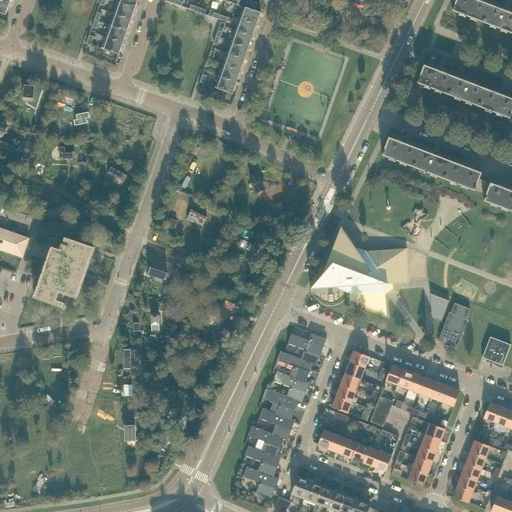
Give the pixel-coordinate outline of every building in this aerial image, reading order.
[(0,0),(0,12),(6,15),(10,3),(0,0)] [(255,10),(257,3),(249,0),(248,0),(246,7),(246,8),(242,19),(257,24),(261,12),(255,10)] [(484,23),(491,5),(478,0),(456,0),(453,11),(484,23)] [(131,19),(136,8),(120,3),(116,14),(131,19)] [(511,33),(511,12),(491,5),(484,23),(511,33)] [(128,31),(131,19),(116,14),(112,26),(128,31)] [(253,36),(257,24),(242,19),(238,31),(253,36)] [(123,42),(128,31),(112,26),(108,37),(123,42)] [(249,47),(253,36),(238,31),(234,42),(249,47)] [(119,54),(123,42),(108,37),(104,49),(119,54)] [(245,59),(249,47),(234,42),(230,54),(245,59)] [(241,70),(245,59),(230,54),(226,65),(241,70)] [(237,82),(241,70),(226,65),(222,76),(237,82)] [(449,95),(456,77),(424,65),(424,67),(418,83),(449,95)] [(233,94),(237,82),(222,76),(218,88),(233,94)] [(479,106),(486,88),(456,77),(449,95),(479,106)] [(25,85),(23,97),(34,98),(35,86),(33,86),(30,85),(26,85),(25,85)] [(511,113),(511,98),(486,88),(479,106),(510,118),(510,117),(511,113)] [(78,119),(74,119),(76,125),(88,122),(87,117),(90,117),(89,111),(77,114),(78,119)] [(115,122),(106,122),(107,137),(116,136),(115,122)] [(0,123),(0,130),(7,133),(9,127),(0,123)] [(414,167),(420,149),(389,137),(386,145),(382,155),(414,167)] [(26,141),(24,148),(30,150),(32,143),(26,141)] [(65,147),(60,147),(60,158),(74,158),(74,151),(65,151),(65,147)] [(219,148),(211,148),(212,164),(219,163),(219,148)] [(444,179),(451,161),(420,149),(414,167),(444,179)] [(479,179),(482,172),(451,161),(444,179),(475,190),(479,179)] [(111,167),(108,173),(124,181),(127,175),(111,167)] [(256,174),(249,177),(250,179),(251,180),(256,192),(264,188),(258,178),(256,174)] [(481,192),(485,181),(479,179),(475,190),(481,192)] [(490,183),(485,181),(481,192),(486,194),(490,183)] [(511,190),(491,182),(490,183),(486,194),(484,201),(511,211),(511,190)] [(239,205),(247,208),(250,202),(241,199),(239,205)] [(281,202),(274,206),(277,211),(284,208),(281,202)] [(195,208),(192,215),(210,221),(213,214),(195,208)] [(53,217),(55,211),(48,209),(46,215),(53,217)] [(171,219),(169,226),(175,228),(177,221),(171,219)] [(0,227),(0,249),(23,257),(29,238),(0,227)] [(362,257),(356,248),(348,236),(338,236),(323,274),(310,289),(351,286),(351,292),(350,293),(350,301),(387,315),(385,295),(393,289),(393,283),(409,282),(407,248),(366,251),(367,253),(362,257)] [(64,241),(52,237),(48,247),(52,248),(49,256),(47,261),(45,267),(35,297),(63,307),(65,302),(62,302),(65,294),(72,296),(76,298),(84,276),(85,274),(94,247),(66,237),(64,241)] [(242,239),(239,245),(254,252),(257,246),(242,239)] [(165,280),(168,273),(150,267),(148,274),(165,280)] [(166,286),(163,293),(170,295),(172,288),(166,286)] [(441,321),(449,301),(431,293),(431,296),(432,317),(432,318),(441,321)] [(234,311),(237,304),(231,301),(222,297),(219,304),(222,305),(225,306),(224,309),(230,311),(231,309),(234,311)] [(466,319),(470,309),(455,303),(451,313),(449,312),(439,340),(446,343),(447,344),(449,345),(450,344),(450,345),(457,347),(468,319),(466,319)] [(160,324),(159,314),(156,314),(156,312),(153,312),(153,314),(151,314),(152,324),(152,331),(159,330),(159,324),(160,324)] [(220,333),(213,330),(210,335),(217,339),(220,333)] [(316,365),(324,346),(292,334),(288,343),(305,349),(302,359),(313,363),(316,365)] [(503,365),(511,344),(490,336),(483,357),(503,365)] [(181,339),(178,348),(199,357),(203,348),(181,339)] [(302,359),(285,352),(281,351),(277,360),(294,367),(291,376),(306,382),(313,363),(302,359)] [(365,368),(370,356),(354,351),(350,362),(365,368)] [(361,379),(365,368),(350,362),(346,373),(361,379)] [(398,385),(403,369),(392,365),(386,380),(398,385)] [(409,389),(415,374),(403,369),(398,385),(409,389)] [(291,376),(278,371),(274,380),(291,387),(287,396),(298,401),(302,402),(309,383),(306,382),(291,376)] [(170,372),(165,374),(168,382),(173,380),(170,372)] [(357,390),(361,379),(346,373),(341,384),(357,390)] [(420,393),(426,378),(415,374),(409,389),(420,393)] [(431,398),(437,382),(426,378),(420,393),(431,398)] [(443,402),(449,387),(437,382),(431,398),(443,402)] [(352,402),(357,390),(341,384),(337,396),(352,402)] [(454,406),(460,391),(449,387),(443,402),(454,406)] [(287,396),(270,390),(267,388),(263,398),(280,404),(276,413),(291,419),(298,401),(287,396)] [(348,413),(352,402),(337,396),(333,407),(348,413)] [(394,401),(380,396),(379,401),(392,406),(394,401)] [(390,411),(392,406),(379,401),(377,406),(390,411)] [(495,422),(501,407),(490,402),(484,418),(495,422)] [(180,406),(176,415),(178,416),(180,417),(184,409),(182,407),(180,406)] [(388,416),(390,411),(377,406),(375,411),(388,416)] [(507,427),(511,412),(511,411),(501,407),(495,422),(507,427)] [(276,413),(263,408),(260,418),(276,424),(273,433),(273,434),(284,438),(288,440),(295,420),(291,419),(276,413)] [(386,421),(388,416),(375,411),(373,416),(386,421)] [(384,427),(386,421),(373,416),(370,422),(384,427)] [(163,419),(154,439),(167,445),(177,426),(163,419)] [(441,440),(445,429),(430,423),(426,435),(441,440)] [(273,433),(256,427),(252,425),(249,435),(266,441),(262,450),(262,451),(277,457),(277,456),(284,438),(273,434),(273,433)] [(330,449),(335,434),(337,429),(326,425),(318,445),(330,449)] [(126,426),(124,429),(126,431),(126,440),(135,440),(135,426),(126,426)] [(341,454),(347,438),(335,434),(330,449),(341,454)] [(436,452),(441,440),(426,435),(421,446),(436,452)] [(352,458),(358,443),(347,438),(341,454),(352,458)] [(486,458),(491,446),(475,440),(471,452),(486,458)] [(363,462),(369,447),(358,443),(352,458),(363,462)] [(262,451),(262,450),(249,446),(245,455),(262,462),(259,471),(258,471),(273,477),(273,476),(281,458),(277,456),(277,457),(262,451)] [(432,463),(436,452),(421,446),(417,457),(432,463)] [(375,467),(380,451),(369,447),(363,462),(375,467)] [(386,471),(392,456),(380,451),(375,467),(386,471)] [(482,469),(486,458),(471,452),(467,463),(482,469)] [(428,474),(432,463),(417,457),(413,468),(428,474)] [(477,480),(482,469),(467,463),(462,475),(477,480)] [(258,471),(259,471),(247,466),(244,476),(261,482),(257,492),(272,498),(279,479),(273,476),(273,477),(258,471)] [(424,485),(428,474),(413,468),(408,480),(424,485)] [(473,491),(477,480),(462,475),(458,485),(473,491)] [(304,499),(311,481),(299,476),(292,494),(304,499)] [(316,503),(323,485),(311,481),(304,499),(316,503)] [(328,508),(334,490),(323,485),(316,503),(328,508)] [(469,503),(473,491),(458,485),(453,497),(469,503)] [(338,511),(339,511),(346,494),(334,490),(328,508),(338,511)] [(353,511),(358,499),(346,494),(339,511),(353,511)] [(285,499),(280,497),(279,496),(274,509),(280,511),(285,499)] [(504,511),(509,500),(497,496),(491,511),(492,511),(504,511)] [(286,511),(291,501),(290,500),(285,499),(280,511),(281,511),(286,511)] [(366,511),(369,507),(370,503),(358,499),(353,511),(366,511)]
